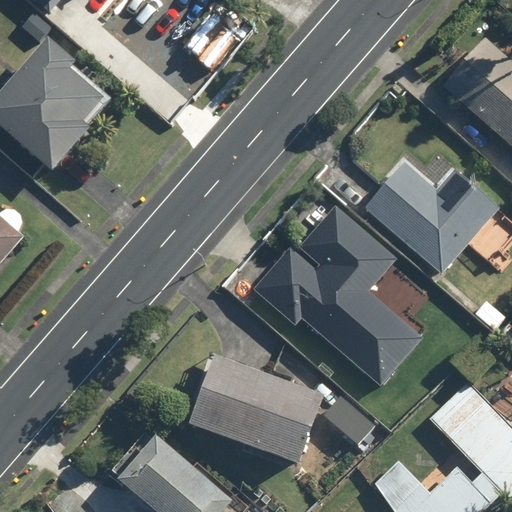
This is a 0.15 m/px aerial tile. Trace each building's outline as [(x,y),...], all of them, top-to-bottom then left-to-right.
[(36,0),(50,11),(59,0),(36,0)] [(511,65),(486,42),(443,90),(511,152),(511,65)] [(112,105),(48,47),(0,99),(0,135),(51,181),(89,139),(85,135),(112,105)] [(403,167),(366,210),(441,276),(468,246),(491,266),(511,242),(511,223),(435,157),(416,179),(403,167)] [(314,272),(289,252),(254,294),(295,329),(300,323),(379,389),(421,340),(369,297),(398,264),(331,208),(298,248),(319,266),(314,272)] [(0,269),(24,243),(16,236),(17,236),(17,235),(18,234),(19,232),(19,231),(20,230),(20,228),(20,227),(20,226),(20,224),(20,223),(19,222),(18,220),(18,219),(17,218),(16,217),(15,216),(13,215),(12,215),(11,214),(10,214),(8,214),(7,214),(5,214),(4,214),(3,214),(1,215),(0,216),(0,215),(0,269)] [(321,398),(210,358),(183,431),(295,471),(321,398)] [(399,462),(371,487),(388,511),(484,511),(500,498),(511,511),(511,435),(468,386),(429,421),(465,462),(428,495),(399,462)] [(142,432),(105,475),(149,511),(226,511),(231,507),(142,432)]
